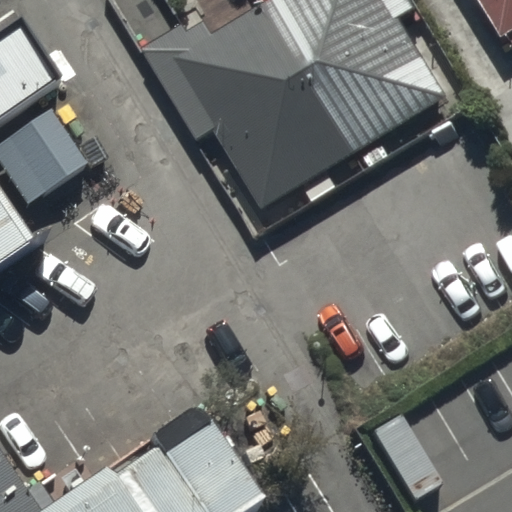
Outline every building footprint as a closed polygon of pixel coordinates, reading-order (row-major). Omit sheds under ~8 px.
[(199,139),(217,129),(263,208),(305,184),(315,203),(343,187),(331,168),(452,98),(406,18),(420,10),(413,0),(266,0),(214,30),(210,23),(195,32),(190,25),(147,50),(199,139)] [(511,0),(477,0),(511,55),(511,0)] [(0,148),(53,112),(0,34),(0,148)] [(50,128),(0,160),(0,171),(31,220),(87,184),(50,128)] [(0,237),(0,305),(31,284),(0,237)] [(420,402),(366,436),(413,511),(448,511),(478,494),(420,402)] [(34,511),(0,463),(0,511),(240,511),(201,453),(113,511),(34,511)]
